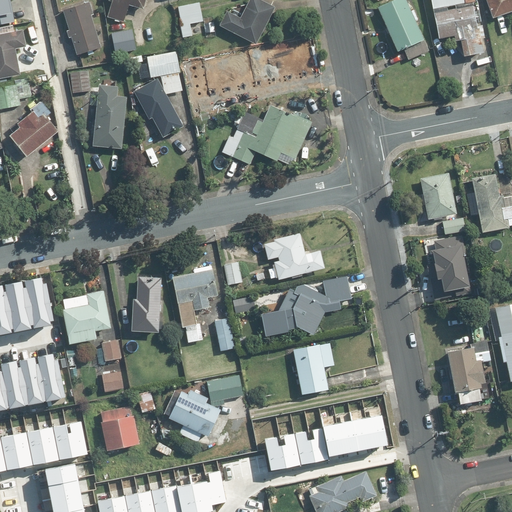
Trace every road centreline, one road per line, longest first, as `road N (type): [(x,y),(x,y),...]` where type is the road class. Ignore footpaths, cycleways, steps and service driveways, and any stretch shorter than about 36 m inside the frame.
road 1 (residential): [(0,252),(368,179)]
road 2 (residential): [(368,179),(421,449)]
road 3 (residential): [(236,511),(254,483),(271,477),(421,449)]
road 4 (residential): [(361,139),(511,109)]
road 5 (residential): [(333,0),(361,139)]
